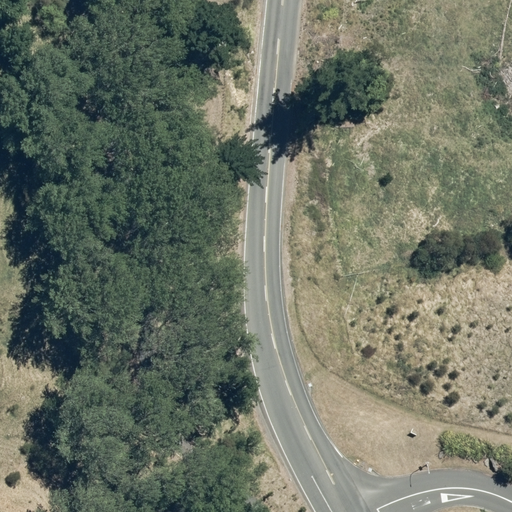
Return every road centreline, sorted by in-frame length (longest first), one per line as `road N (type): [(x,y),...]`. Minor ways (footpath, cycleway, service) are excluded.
road 1 (unclassified): [(282,0),(263,196),(266,321),(304,426),(350,511)]
road 2 (residential): [(375,511),(406,495),(461,486),(511,503)]
